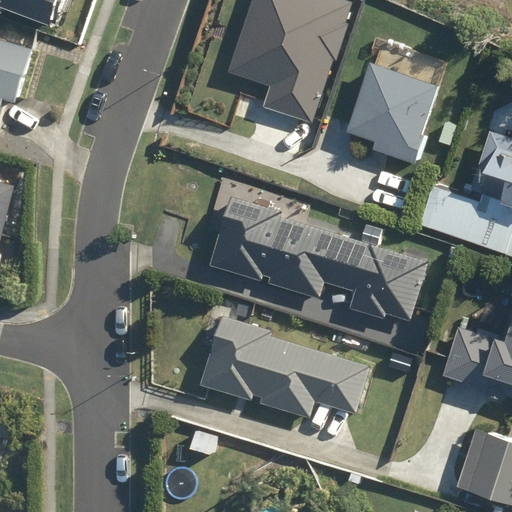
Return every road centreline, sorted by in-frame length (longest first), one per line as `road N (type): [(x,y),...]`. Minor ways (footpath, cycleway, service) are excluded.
road 1 (residential): [(165,0),(116,130),(100,231),(103,359)]
road 2 (residential): [(103,359),(99,511)]
